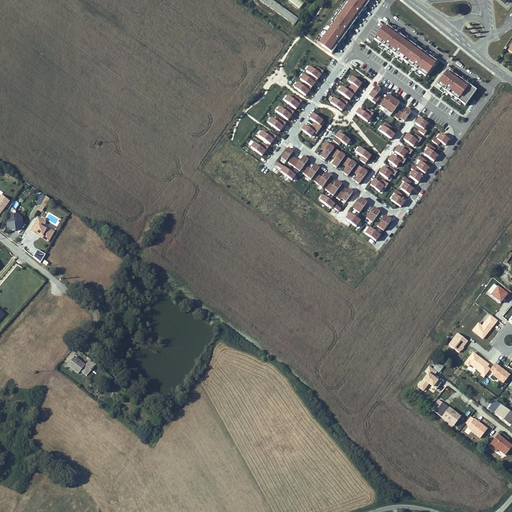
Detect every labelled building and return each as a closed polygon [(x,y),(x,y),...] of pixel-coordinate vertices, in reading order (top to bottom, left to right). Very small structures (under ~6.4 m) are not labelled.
[(259,0),(294,25),(298,20),(271,0),(259,0)] [(289,0),(299,9),(304,3),(300,0),(289,0)] [(368,1),(365,0),(352,0),(320,44),(331,52),(368,1)] [(434,62),(383,25),(374,36),(426,74),(434,62)] [(309,67),(305,72),(310,75),(317,80),(321,75),(314,70),(309,67)] [(316,67),(314,70),(321,75),(323,72),(316,67)] [(474,90),(445,70),(435,84),(464,104),(474,90)] [(308,78),(303,74),(299,80),(305,83),(312,88),(315,83),(308,78)] [(352,76),(348,82),(352,84),(358,89),(362,83),(352,76)] [(303,86),(298,82),(294,88),(306,96),(310,91),(303,86)] [(375,86),(369,96),(373,99),(377,94),(380,90),(375,86)] [(342,87),(338,92),(350,100),(354,95),(348,91),(342,87)] [(380,97),(377,94),(373,99),(372,101),(375,104),(380,97)] [(399,104),(388,95),(380,106),(391,115),(399,104)] [(293,100),(288,96),(284,101),(296,109),(300,105),(293,100)] [(295,97),(293,100),(300,105),(302,102),(295,97)] [(332,97),(328,102),(341,111),(345,106),(338,102),(332,97)] [(285,111),(279,107),(276,112),(288,121),(292,116),(285,111)] [(359,109),(355,114),(367,123),(371,118),(364,113),(359,109)] [(411,112),(406,109),(403,113),(399,118),(404,122),(411,112)] [(367,110),(364,113),(371,118),(373,115),(367,110)] [(399,118),(403,113),(400,111),(394,118),(398,120),(399,118)] [(313,114),(310,119),(314,122),(319,126),(323,120),(313,114)] [(427,131),(424,129),(428,124),(419,118),(416,123),(420,126),(417,130),(424,135),(427,131)] [(277,122),(271,119),(268,124),(280,132),(284,127),(277,122)] [(279,119),(277,122),(284,127),(286,124),(279,119)] [(314,122),(311,125),(318,131),(321,127),(319,126),(314,122)] [(385,123),(383,126),(389,131),(392,128),(385,123)] [(309,128),(305,125),(301,130),(311,137),(314,132),(309,128)] [(311,125),(309,128),(314,132),(316,134),(318,131),(311,125)] [(389,131),(383,126),(379,131),(391,140),(395,135),(389,131)] [(267,136),(262,132),(258,137),(271,145),(274,140),(267,136)] [(338,132),(335,137),(342,142),(347,146),(350,141),(338,132)] [(415,134),(413,137),(408,133),(403,139),(414,146),(418,141),(419,142),(422,138),(415,134)] [(437,138),(435,137),(432,141),(438,145),(441,141),(446,145),(450,139),(441,133),(437,138)] [(342,142),(335,137),(332,141),(339,146),(342,142)] [(324,151),(329,144),(326,142),(321,149),(324,151)] [(259,147),(254,143),(250,148),(263,156),(266,152),(259,147)] [(261,143),(259,147),(266,152),(268,148),(261,143)] [(324,151),(320,156),(325,160),(334,148),(329,144),(324,151)] [(438,155),(433,152),(436,148),(429,144),(426,147),(428,148),(424,154),(434,161),(438,155)] [(406,146),(404,149),(399,145),(394,151),(399,155),(404,159),(408,153),(410,154),(412,150),(406,146)] [(360,147),(356,152),(361,156),(368,161),(372,156),(360,147)] [(285,162),(293,152),(288,148),(280,158),(285,162)] [(332,157),(335,159),(340,152),(337,150),(332,157)] [(335,159),(332,165),(336,168),(345,156),(340,152),(335,159)] [(304,155),(300,161),(293,156),(288,163),(299,171),(308,159),(304,155)] [(399,155),(397,158),(392,155),(388,161),(398,168),(402,162),(403,163),(406,159),(404,159),(399,155)] [(366,164),(368,161),(361,156),(359,160),(366,164)] [(429,168),(424,165),(427,161),(420,156),(418,160),(419,161),(415,166),(420,170),(425,174),(429,168)] [(348,158),(343,165),(347,167),(352,160),(348,158)] [(347,167),(343,173),(348,176),(356,164),(352,160),(347,167)] [(275,165),(281,170),(280,171),(292,180),(296,175),(277,162),(275,165)] [(315,164),(311,169),(308,167),(303,174),(311,179),(320,167),(315,164)] [(423,177),(418,174),(420,170),(415,166),(414,165),(411,169),(413,170),(409,176),(419,183),(423,177)] [(358,176),(363,168),(359,166),(354,173),(358,176)] [(391,167),(388,170),(383,167),(379,173),(389,180),(393,174),(394,175),(397,172),(391,167)] [(358,176),(354,181),(359,184),(368,172),(363,168),(358,176)] [(326,172),(322,178),(319,175),(314,182),(322,187),(331,175),(326,172)] [(414,189),(409,185),(411,182),(405,177),(402,181),(403,182),(399,187),(410,195),(414,189)] [(382,179),(379,182),(374,179),(370,185),(380,192),(384,187),(385,187),(388,184),(382,179)] [(337,180),(333,186),(330,183),(325,190),(333,196),(342,184),(337,180)] [(349,188),(345,194),(341,191),(336,198),(340,201),(341,199),(346,202),(353,191),(349,188)] [(405,202),(400,198),(403,194),(396,190),(393,193),(395,194),(391,200),(401,207),(405,202)] [(36,204),(40,206),(45,196),(38,192),(36,196),(39,198),(36,204)] [(0,194),(0,215),(10,200),(0,194)] [(341,209),(323,195),(319,200),(332,209),(333,207),(339,212),(341,209)] [(361,198),(353,209),(359,213),(367,202),(361,198)] [(374,207),(366,218),(372,222),(380,211),(374,207)] [(23,229),(21,215),(16,215),(16,210),(10,211),(11,216),(7,217),(8,231),(23,229)] [(361,221),(350,213),(346,219),(357,227),(361,221)] [(386,215),(378,227),(383,231),(392,219),(386,215)] [(29,231),(49,242),(55,231),(48,227),(50,225),(45,222),(46,221),(37,216),(29,231)] [(380,235),(369,227),(365,233),(376,241),(380,235)] [(41,262),(45,254),(38,249),(33,257),(41,262)] [(448,346),(459,330),(456,328),(445,344),(448,346)] [(88,368),(75,356),(68,365),(78,374),(80,371),(83,373),(88,368)] [(440,359),(432,368),(438,373),(446,363),(440,359)] [(439,400),(432,410),(453,426),(460,417),(439,400)] [(489,409),(510,426),(511,423),(511,414),(495,402),(489,409)] [(511,447),(497,435),(491,443),(498,449),(498,450),(505,455),(511,447)] [(498,449),(491,443),(488,446),(496,452),(498,450),(498,449)]
